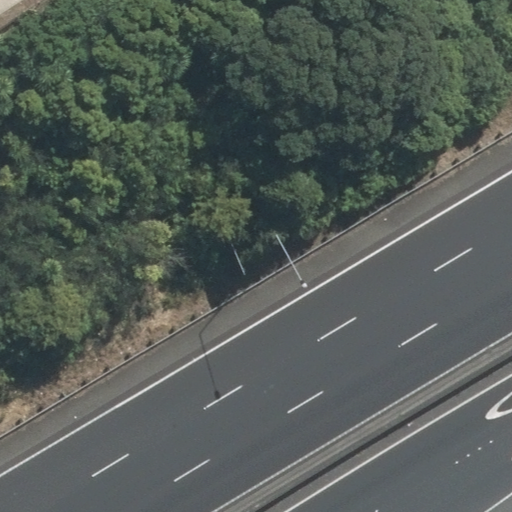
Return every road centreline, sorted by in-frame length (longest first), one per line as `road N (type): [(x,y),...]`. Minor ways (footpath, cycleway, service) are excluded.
road 1 (motorway): [(14,511),(273,390)]
road 2 (motorway): [(273,390),(511,250)]
road 3 (motorway): [(98,511),(273,390)]
road 4 (motorway): [(511,427),(374,511)]
